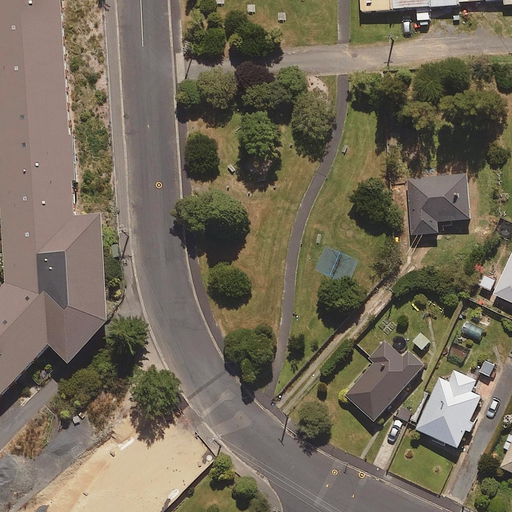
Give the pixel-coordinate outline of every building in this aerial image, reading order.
[(0,301),(0,397),(64,338),(84,362),(128,319),(120,211),(83,210),(64,0),(0,0),(0,127),(13,289),(0,301)] [(511,0),(361,0),(362,15),(388,14),(460,10),(459,4),(505,2),(506,7),(511,6),(511,0)] [(444,177),(443,169),(423,170),(423,178),(409,179),(412,235),(438,233),(437,221),(469,219),(467,176),(444,177)] [(511,255),(494,294),(511,302),(511,255)] [(401,356),(385,342),(373,355),(377,359),(345,395),(374,421),(423,366),(405,350),(401,356)] [(449,377),(442,374),(416,429),(456,448),(481,396),(471,392),(477,379),(453,368),(449,377)] [(511,441),(500,468),(511,472),(511,441)]
